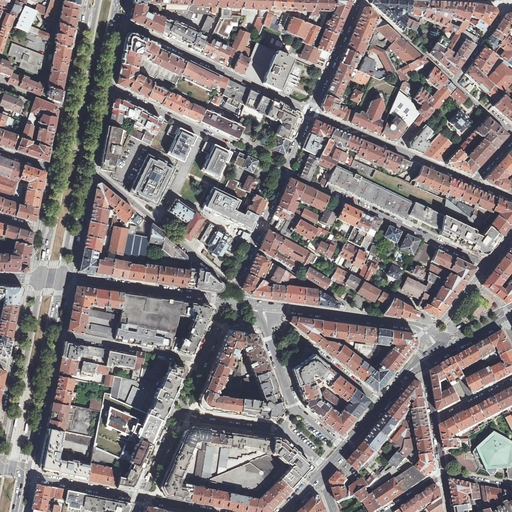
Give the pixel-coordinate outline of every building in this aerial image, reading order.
[(0,0),(0,11),(1,12),(6,13),(7,10),(1,8),(3,3),(7,5),(8,2),(14,5),(10,15),(18,18),(24,6),(25,6),(26,5),(17,2),(12,0),(0,0)] [(27,0),(28,0),(26,5),(25,6),(36,11),(45,15),(50,0),(27,0)] [(66,0),(66,2),(79,7),(80,0),(50,0),(45,15),(44,17),(52,21),(53,17),(54,16),(55,16),(58,8),(59,3),(53,1),(52,0),(66,0)] [(147,9),(147,0),(133,0),(133,4),(145,6),(145,8),(146,8),(147,9)] [(167,5),(167,0),(147,0),(147,9),(150,9),(165,12),(166,11),(166,10),(166,8),(162,7),(162,4),(167,5)] [(191,0),(167,0),(167,5),(166,8),(166,10),(178,11),(187,11),(189,7),(191,0)] [(218,0),(191,0),(189,7),(206,7),(212,8),(212,14),(216,15),(216,8),(219,8),(218,0)] [(242,0),(218,0),(219,8),(221,8),(221,16),(231,16),(242,16),(242,14),(231,13),(231,8),(240,9),(240,11),(242,11),(242,0)] [(242,14),(242,16),(245,17),(246,17),(247,13),(245,13),(245,11),(247,11),(247,9),(260,10),(260,16),(258,16),(258,17),(266,18),(268,11),(268,10),(272,0),(242,0),(242,11),(242,14)] [(266,18),(262,26),(281,34),(288,17),(291,11),(291,0),(272,0),(268,10),(286,11),(284,16),(284,15),(283,16),(278,27),(270,23),(274,14),(268,11),(266,18)] [(291,0),(291,11),(288,17),(292,18),(308,24),(308,20),(303,18),(302,19),(300,19),(300,14),(295,13),(295,11),(310,12),(312,11),(315,0),(291,0)] [(321,29),(327,15),(328,12),(331,12),(332,11),(332,10),(336,0),(315,0),(312,11),(310,12),(308,20),(308,24),(321,29)] [(332,17),(343,21),(351,3),(349,0),(336,0),(332,10),(334,11),(332,17)] [(400,0),(370,0),(369,3),(377,11),(380,12),(381,14),(402,32),(403,29),(404,26),(406,19),(402,15),(402,14),(403,13),(409,13),(412,1),(400,0)] [(412,20),(419,23),(421,19),(421,17),(428,1),(412,1),(409,13),(408,18),(410,20),(412,15),(416,16),(415,18),(414,19),(413,18),(412,20)] [(449,20),(456,3),(428,1),(421,17),(446,27),(443,35),(448,38),(451,40),(455,34),(460,25),(449,20)] [(59,24),(74,30),(79,7),(66,2),(64,2),(59,24)] [(480,20),(485,6),(474,4),(472,3),(456,3),(449,20),(460,25),(462,22),(463,22),(464,20),(469,23),(475,26),(480,20)] [(145,6),(133,4),(132,10),(130,19),(130,20),(131,21),(133,22),(133,21),(141,22),(141,23),(141,24),(140,24),(140,25),(161,35),(164,19),(157,16),(159,12),(165,13),(165,12),(150,9),(149,11),(153,11),(151,16),(145,14),(146,8),(145,8),(145,6)] [(48,41),(51,35),(31,27),(31,28),(29,27),(36,11),(25,6),(24,6),(18,18),(19,19),(16,23),(14,27),(15,27),(27,32),(48,41)] [(484,31),(497,12),(496,9),(495,8),(485,6),(480,20),(475,26),(484,31)] [(374,27),(378,17),(368,8),(363,8),(358,21),(356,24),(351,36),(366,43),(373,27),(374,28),(374,27)] [(168,11),(166,11),(165,12),(165,13),(164,19),(161,35),(167,38),(168,38),(169,35),(171,36),(170,36),(171,37),(171,36),(174,37),(173,37),(174,38),(175,37),(177,39),(178,39),(180,40),(180,41),(181,41),(184,42),(184,43),(185,42),(187,43),(187,44),(189,45),(191,46),(192,45),(193,46),(192,49),(191,49),(191,50),(200,54),(204,45),(202,44),(205,37),(201,35),(203,31),(201,30),(201,29),(198,34),(194,32),(195,30),(177,21),(176,23),(175,22),(175,23),(173,22),(174,20),(168,17),(168,11)] [(193,13),(187,11),(185,17),(190,20),(193,13)] [(511,26),(511,14),(510,13),(505,14),(495,30),(506,36),(506,35),(510,31),(507,29),(510,25),(511,26)] [(3,26),(10,29),(13,22),(16,23),(19,19),(18,18),(10,15),(7,14),(2,26),(3,26)] [(324,30),(337,35),(343,21),(332,17),(327,15),(321,29),(324,30)] [(231,18),(220,18),(207,45),(205,44),(204,45),(200,54),(219,63),(224,65),(228,56),(231,48),(239,30),(241,27),(245,17),(242,16),(231,16),(231,18)] [(266,18),(258,17),(252,32),(259,35),(262,26),(266,18)] [(288,17),(281,34),(305,44),(311,47),(319,30),(320,30),(321,29),(308,24),(292,18),(288,17)] [(406,19),(404,26),(416,31),(419,23),(412,20),(410,20),(408,18),(407,18),(406,19)] [(206,19),(201,30),(203,31),(208,33),(213,22),(206,19)] [(464,30),(469,23),(464,20),(463,22),(462,22),(460,25),(455,34),(473,44),(477,38),(464,30)] [(392,44),(399,36),(382,21),(375,28),(387,39),(392,44)] [(55,44),(70,50),(74,30),(59,24),(59,27),(57,28),(55,39),(56,39),(55,44)] [(7,31),(9,32),(10,29),(3,26),(0,33),(0,53),(2,54),(8,35),(6,34),(7,31)] [(12,44),(25,49),(28,41),(24,39),(27,32),(15,27),(14,30),(10,29),(9,32),(8,35),(2,54),(0,59),(1,59),(11,63),(14,64),(15,61),(16,58),(8,55),(12,44)] [(249,35),(239,30),(231,48),(240,53),(241,53),(249,35)] [(324,30),(316,49),(320,51),(329,54),(337,35),(324,30)] [(501,42),(506,36),(495,30),(491,36),(501,42)] [(25,49),(44,56),(49,41),(48,41),(27,32),(24,39),(28,41),(25,49)] [(124,47),(132,48),(134,47),(139,37),(132,34),(127,36),(124,47)] [(370,44),(371,45),(385,51),(392,44),(387,39),(385,41),(382,42),(374,38),(376,35),(374,34),(370,44)] [(455,54),(464,60),(474,45),(473,44),(455,34),(451,40),(446,48),(452,52),(455,54)] [(506,63),(511,55),(511,40),(506,35),(506,36),(501,42),(493,53),(497,56),(506,63)] [(366,43),(351,36),(345,49),(359,55),(361,56),(363,53),(367,43),(366,43)] [(401,69),(422,57),(416,52),(410,46),(399,36),(392,44),(385,51),(396,71),(401,69)] [(451,40),(448,38),(447,40),(440,36),(429,54),(438,62),(446,48),(451,40)] [(501,42),(491,36),(488,40),(497,45),(495,47),(493,45),(489,51),(493,53),(501,42)] [(141,50),(148,55),(153,44),(139,37),(134,47),(140,50),(141,50)] [(49,41),(44,56),(38,74),(19,67),(15,65),(14,68),(12,71),(24,75),(23,76),(29,78),(39,82),(43,84),(44,81),(45,77),(45,74),(46,69),(48,63),(45,62),(46,58),(48,58),(52,42),(49,41)] [(51,71),(66,74),(70,50),(55,44),(52,42),(48,58),(48,59),(52,60),(53,55),(54,55),(52,64),(48,63),(46,69),(51,70),(51,71)] [(249,59),(243,75),(262,83),(278,91),(292,59),(275,52),(256,43),(252,51),(250,58),(249,59)] [(370,44),(367,43),(363,53),(367,55),(371,45),(370,44)] [(44,56),(25,49),(12,44),(8,55),(16,58),(15,61),(20,63),(19,67),(38,74),(44,56)] [(160,47),(153,44),(148,55),(145,59),(180,76),(187,60),(183,58),(179,56),(172,53),(160,47)] [(311,47),(305,44),(299,58),(314,64),(320,51),(316,49),(311,47)] [(389,75),(396,71),(385,51),(371,45),(367,55),(369,55),(371,51),(378,54),(386,70),(389,75)] [(134,47),(132,48),(124,47),(123,52),(121,64),(129,66),(137,69),(139,57),(134,54),(135,53),(140,50),(134,47)] [(483,75),(488,69),(497,56),(493,53),(489,51),(484,47),(471,65),(483,75)] [(240,53),(231,48),(228,56),(228,57),(229,56),(234,59),(232,63),(232,64),(230,68),(233,70),(235,66),(240,54),(240,53)] [(438,62),(453,76),(464,60),(455,54),(453,59),(450,57),(452,52),(446,48),(438,62)] [(359,55),(345,49),(339,63),(353,69),(355,64),(356,64),(357,60),(359,55)] [(241,55),(240,54),(235,66),(233,70),(238,72),(243,75),(249,59),(248,58),(248,59),(241,56),(241,55)] [(389,75),(386,70),(381,72),(377,73),(373,71),(376,63),(364,57),(362,61),(359,67),(358,71),(370,76),(379,80),(384,77),(389,75)] [(422,57),(401,69),(403,73),(410,70),(410,71),(427,62),(422,57)] [(12,71),(14,68),(9,66),(11,63),(1,59),(1,60),(0,59),(0,74),(9,78),(11,73),(12,71)] [(206,69),(187,60),(180,76),(185,78),(183,79),(197,86),(206,69)] [(332,80),(345,86),(347,80),(348,79),(353,69),(339,63),(332,80)] [(153,84),(156,79),(137,69),(129,66),(121,64),(117,84),(147,98),(153,84)] [(503,93),(511,81),(511,72),(501,64),(493,73),(491,71),(485,77),(494,85),(503,93)] [(477,85),(485,77),(483,75),(471,65),(465,74),(475,83),(477,85)] [(436,70),(433,67),(426,79),(437,90),(446,79),(444,77),(440,73),(436,70)] [(221,76),(206,69),(197,86),(209,91),(210,88),(213,88),(215,87),(217,86),(221,76)] [(353,69),(348,79),(366,86),(370,76),(358,71),(353,69)] [(403,73),(401,69),(396,71),(402,83),(399,89),(407,94),(408,90),(415,96),(420,88),(419,87),(418,89),(417,88),(416,90),(405,81),(407,80),(403,73)] [(48,87),(62,91),(64,83),(65,77),(66,74),(51,71),(50,75),(45,74),(45,77),(47,78),(47,79),(49,79),(49,81),(47,81),(46,82),(44,81),(43,84),(44,85),(48,87)] [(19,87),(23,76),(19,74),(18,76),(11,73),(9,78),(7,83),(19,87)] [(40,95),(44,85),(43,84),(39,82),(38,85),(37,84),(36,83),(31,81),(30,82),(28,81),(29,78),(23,76),(19,87),(40,96),(40,95)] [(228,80),(221,76),(217,86),(218,86),(222,88),(222,89),(223,89),(224,89),(225,89),(228,80)] [(368,131),(379,136),(385,122),(386,119),(389,114),(398,91),(399,89),(387,84),(384,77),(379,80),(370,76),(366,86),(362,93),(358,103),(356,109),(354,113),(349,123),(357,126),(368,131)] [(487,93),(494,85),(485,77),(477,85),(487,93)] [(451,84),(446,79),(437,90),(431,98),(425,105),(432,111),(434,113),(455,88),(451,84)] [(231,81),(228,80),(225,89),(223,95),(228,98),(226,103),(237,108),(240,103),(244,105),(245,104),(249,90),(250,90),(246,88),(245,90),(241,89),(241,91),(238,90),(239,86),(240,85),(236,84),(231,81)] [(325,95),(338,101),(340,97),(341,97),(342,96),(341,95),(342,93),(343,94),(343,92),(342,92),(345,86),(332,80),(325,95)] [(477,85),(475,83),(468,91),(470,93),(477,85)] [(153,84),(147,98),(160,105),(167,93),(168,91),(159,87),(159,88),(158,88),(158,87),(157,86),(153,84)] [(44,85),(40,95),(57,102),(58,101),(58,100),(59,100),(60,100),(61,100),(61,99),(60,99),(62,92),(62,91),(48,87),(44,85)] [(492,106),(503,95),(504,94),(503,93),(494,85),(487,93),(494,100),(490,104),(492,106)] [(425,105),(431,98),(420,87),(420,88),(415,96),(413,99),(420,105),(423,108),(425,105)] [(1,106),(24,115),(25,114),(29,101),(16,96),(0,89),(0,104),(2,105),(1,106)] [(399,89),(398,91),(410,101),(409,102),(412,104),(416,111),(417,111),(412,101),(413,99),(407,94),(399,89)] [(459,99),(462,102),(466,98),(457,89),(451,96),(457,101),(459,99)] [(245,104),(255,109),(259,111),(266,114),(272,101),(249,90),(245,104)] [(358,103),(362,93),(354,90),(351,97),(350,99),(358,103)] [(406,127),(407,128),(409,126),(410,124),(412,122),(419,113),(418,112),(417,111),(416,111),(412,104),(409,102),(410,101),(398,91),(389,114),(390,115),(394,117),(406,127)] [(167,93),(160,105),(182,115),(183,111),(188,102),(179,98),(179,97),(176,95),(175,96),(167,93)] [(340,119),(345,109),(340,107),(339,109),(336,108),(337,106),(336,105),(338,101),(325,95),(321,106),(323,112),(340,119)] [(492,106),(504,116),(509,110),(511,107),(511,103),(503,95),(492,106)] [(221,101),(214,97),(211,102),(219,106),(221,101)] [(51,117),(57,118),(58,112),(55,106),(35,98),(30,113),(37,116),(41,117),(42,115),(47,117),(51,117)] [(420,105),(413,99),(412,101),(417,111),(418,112),(420,109),(418,107),(420,105)] [(135,120),(140,110),(130,106),(117,100),(113,102),(113,105),(112,108),(123,111),(126,111),(126,116),(127,116),(129,117),(129,118),(130,117),(135,120)] [(284,107),(272,101),(266,114),(265,116),(273,120),(273,121),(274,121),(274,119),(276,120),(276,121),(278,121),(278,120),(279,120),(280,122),(279,122),(280,123),(281,124),(281,125),(281,126),(282,126),(281,127),(279,126),(278,127),(279,127),(278,128),(276,127),(275,127),(274,129),(272,128),(270,133),(271,134),(291,142),(300,119),(298,113),(284,107)] [(183,111),(182,115),(194,121),(195,121),(196,121),(203,108),(193,103),(192,104),(188,102),(183,111)] [(415,124),(419,127),(421,123),(432,111),(425,105),(423,108),(421,110),(420,109),(418,112),(419,113),(412,122),(413,123),(415,124)] [(111,114),(109,122),(119,124),(120,124),(123,111),(112,108),(111,114)] [(203,108),(196,121),(237,140),(243,127),(203,108)] [(340,119),(349,123),(354,113),(352,112),(345,109),(340,119)] [(150,145),(155,134),(162,121),(140,110),(135,120),(131,130),(129,135),(150,145)] [(421,123),(424,125),(434,113),(432,111),(421,123)] [(449,122),(460,132),(470,122),(459,112),(449,122)] [(0,126),(5,128),(9,117),(7,117),(2,115),(0,114),(0,126)] [(34,126),(38,128),(39,123),(35,122),(35,120),(29,117),(29,115),(25,114),(24,115),(22,122),(26,124),(34,126)] [(39,128),(53,133),(54,130),(55,125),(57,118),(51,117),(47,117),(42,115),(41,117),(40,119),(39,123),(38,128),(39,128)] [(388,124),(385,122),(379,136),(391,141),(392,141),(393,141),(394,141),(395,140),(405,128),(406,127),(394,117),(390,123),(390,125),(389,125),(388,124)] [(482,139),(494,150),(507,135),(488,117),(487,117),(474,132),(479,137),(478,138),(481,140),(482,139)] [(9,129),(18,132),(22,122),(12,119),(11,124),(9,129)] [(325,136),(329,138),(334,128),(328,126),(324,124),(314,120),(312,127),(309,134),(321,139),(322,137),(325,136)] [(155,134),(150,145),(150,146),(161,151),(164,145),(161,143),(160,143),(160,141),(160,140),(160,139),(168,124),(165,122),(162,121),(155,134)] [(31,141),(34,126),(26,124),(21,138),(31,141)] [(171,125),(168,124),(160,139),(166,142),(164,145),(161,151),(169,155),(177,139),(171,137),(172,134),(168,132),(171,125)] [(179,129),(171,125),(168,132),(172,134),(171,137),(177,139),(169,155),(184,162),(191,146),(192,146),(197,136),(189,133),(179,128),(179,129)] [(427,137),(431,132),(424,125),(407,145),(408,147),(408,148),(421,154),(431,143),(429,141),(427,143),(427,142),(426,143),(424,141),(427,137)] [(118,129),(108,127),(106,141),(104,151),(101,163),(103,169),(114,171),(117,154),(118,155),(120,148),(118,148),(121,135),(123,131),(118,129)] [(37,143),(51,148),(53,133),(39,128),(37,143)] [(325,147),(322,154),(338,161),(342,152),(344,147),(349,135),(334,128),(329,138),(328,140),(328,142),(325,147)] [(427,137),(432,141),(440,133),(437,130),(434,134),(431,132),(427,137)] [(0,145),(12,150),(15,141),(17,136),(3,131),(0,138),(0,145)] [(466,140),(471,144),(472,145),(478,138),(479,137),(474,132),(466,140)] [(434,160),(439,162),(454,146),(440,133),(432,141),(431,143),(421,154),(434,160)] [(291,142),(271,134),(271,136),(276,138),(274,142),(272,141),(268,149),(271,151),(272,149),(285,154),(291,142)] [(321,139),(309,134),(303,146),(302,149),(309,152),(314,154),(317,148),(319,149),(320,146),(318,145),(321,139)] [(350,149),(357,153),(362,141),(349,135),(344,147),(349,149),(350,149)] [(17,151),(48,162),(51,148),(37,143),(31,141),(21,138),(17,136),(15,141),(20,142),(17,151)] [(478,167),(494,150),(482,139),(481,140),(467,155),(467,157),(478,167)] [(458,149),(465,155),(467,152),(465,150),(471,144),(466,140),(458,149)] [(383,167),(390,153),(386,151),(362,141),(357,153),(355,156),(372,163),(383,167)] [(214,145),(206,142),(202,149),(207,151),(206,153),(209,154),(204,166),(205,167),(203,172),(213,176),(214,175),(219,177),(231,152),(222,148),(214,144),(214,145)] [(458,170),(465,162),(462,161),(466,156),(465,155),(458,149),(445,162),(446,165),(458,170)] [(234,164),(252,173),(258,161),(239,152),(239,153),(237,156),(236,159),(234,164)] [(344,164),(348,154),(347,154),(342,152),(338,161),(344,164)] [(389,169),(397,172),(404,159),(401,157),(398,156),(394,155),(390,153),(383,167),(389,169)] [(155,158),(147,154),(129,192),(157,206),(175,168),(168,164),(166,167),(164,166),(166,162),(157,157),(156,161),(154,161),(155,158)] [(310,154),(305,164),(315,169),(316,167),(320,159),(310,154)] [(334,169),(338,161),(322,154),(320,159),(316,167),(318,168),(320,164),(331,169),(330,173),(331,174),(334,169)] [(511,159),(506,155),(497,165),(508,175),(511,170),(511,159)] [(20,179),(24,165),(15,162),(0,157),(0,193),(13,199),(18,186),(19,183),(20,179)] [(478,167),(467,157),(466,158),(467,159),(465,162),(458,170),(471,175),(472,174),(478,167)] [(397,172),(400,174),(409,169),(412,162),(404,159),(397,172)] [(424,223),(439,230),(442,216),(444,207),(445,200),(426,192),(414,186),(411,185),(411,184),(395,177),(394,178),(376,170),(372,179),(368,177),(372,169),(353,160),(351,167),(350,167),(346,175),(334,169),(331,174),(328,182),(375,205),(384,208),(406,219),(408,215),(424,223)] [(300,177),(309,181),(315,169),(305,164),(305,165),(300,177)] [(29,182),(28,185),(27,188),(42,191),(45,173),(24,165),(20,179),(29,182)] [(508,175),(497,165),(484,179),(484,180),(484,181),(507,191),(511,183),(511,177),(507,181),(504,179),(507,176),(508,175)] [(416,182),(414,186),(426,192),(429,187),(446,194),(449,178),(422,166),(421,167),(420,171),(418,175),(417,176),(412,180),(416,182)] [(326,171),(320,183),(324,185),(326,186),(327,184),(328,182),(331,174),(326,171)] [(242,189),(251,193),(257,181),(248,176),(244,185),(242,189)] [(250,235),(258,217),(245,211),(247,208),(248,206),(251,201),(254,195),(251,193),(242,189),(238,187),(240,183),(228,177),(222,192),(212,187),(200,213),(205,217),(240,231),(243,232),(250,235)] [(289,178),(277,206),(289,212),(292,213),(294,208),(296,203),(294,201),(295,198),(298,199),(304,185),(289,178)] [(459,198),(465,185),(449,178),(446,194),(445,198),(456,207),(458,202),(459,198)] [(96,184),(92,206),(105,209),(106,204),(108,204),(112,207),(113,208),(120,200),(100,183),(96,184)] [(304,185),(298,199),(309,205),(316,191),(304,185)] [(459,198),(475,205),(481,191),(465,185),(459,198)] [(24,203),(25,199),(20,197),(22,187),(18,186),(13,199),(19,201),(20,202),(24,203)] [(27,204),(38,209),(42,191),(27,188),(25,199),(24,203),(27,204)] [(316,191),(309,205),(322,211),(328,197),(316,191)] [(492,210),(497,198),(481,191),(475,205),(474,209),(475,209),(472,214),(476,217),(484,223),(489,215),(490,214),(492,210)] [(245,211),(258,217),(265,200),(254,195),(251,201),(252,200),(253,201),(251,206),(250,207),(248,206),(247,208),(245,211)] [(482,226),(484,224),(484,223),(476,217),(472,214),(470,218),(456,207),(445,198),(445,200),(444,207),(482,226)] [(497,216),(509,226),(511,222),(511,204),(497,198),(492,210),(499,213),(497,216)] [(0,212),(15,216),(19,204),(3,200),(0,209),(0,212)] [(134,212),(120,200),(113,208),(112,209),(112,210),(114,212),(116,213),(115,215),(117,217),(117,218),(118,219),(118,218),(121,220),(120,222),(119,223),(116,221),(115,223),(112,221),(112,222),(111,226),(121,228),(134,212)] [(204,219),(177,200),(169,212),(187,224),(180,234),(179,235),(180,235),(182,237),(183,237),(185,238),(185,239),(189,241),(189,240),(204,219)] [(15,216),(36,222),(38,209),(27,204),(26,209),(24,209),(25,206),(21,205),(21,204),(20,203),(20,202),(19,201),(19,204),(15,216)] [(458,202),(456,207),(470,218),(472,214),(475,209),(474,209),(458,202)] [(354,227),(361,213),(343,204),(337,219),(354,227)] [(92,206),(89,221),(105,225),(108,225),(111,226),(112,222),(106,221),(107,217),(113,218),(114,212),(112,210),(110,210),(105,209),(92,206)] [(273,229),(278,231),(284,220),(289,212),(277,206),(273,215),(271,219),(269,225),(270,227),(273,229)] [(303,213),(294,208),(292,213),(301,218),(315,225),(319,216),(305,209),(303,213)] [(320,221),(331,226),(336,215),(325,210),(320,221)] [(100,259),(100,260),(103,261),(103,258),(105,259),(106,255),(108,255),(108,259),(114,260),(115,254),(120,255),(131,257),(130,259),(136,260),(143,261),(146,261),(146,260),(149,242),(150,238),(132,234),(133,228),(142,218),(134,212),(121,228),(111,226),(108,241),(107,245),(106,248),(105,253),(101,252),(100,259)] [(284,220),(278,231),(284,235),(288,237),(293,230),(300,221),(301,218),(292,213),(289,212),(284,220)] [(354,227),(347,240),(355,244),(361,247),(365,237),(367,234),(368,232),(367,232),(373,218),(361,213),(354,227)] [(492,217),(489,215),(484,223),(484,224),(486,225),(488,221),(489,221),(492,217)] [(493,246),(501,237),(488,227),(481,234),(481,236),(482,236),(481,238),(477,235),(479,233),(479,232),(470,228),(470,229),(463,226),(463,224),(456,221),(455,222),(442,216),(439,230),(439,235),(464,247),(481,255),(487,253),(493,246)] [(488,227),(501,237),(509,226),(497,216),(488,227)] [(368,232),(367,234),(373,237),(376,231),(381,220),(373,217),(373,218),(367,232),(368,232)] [(89,221),(86,236),(108,241),(111,226),(108,225),(107,229),(106,236),(103,235),(105,225),(89,221)] [(293,230),(311,240),(315,234),(317,230),(300,221),(293,230)] [(149,242),(162,244),(164,236),(164,233),(152,224),(152,225),(150,238),(149,242)] [(10,238),(16,240),(19,229),(7,225),(4,236),(10,238)] [(201,241),(207,245),(215,232),(216,230),(210,226),(201,241)] [(385,237),(396,242),(401,232),(389,226),(384,237),(385,237)] [(321,232),(326,234),(327,231),(319,227),(317,230),(315,234),(318,236),(321,232)] [(31,246),(33,233),(19,229),(16,240),(15,242),(31,246)] [(278,248),(284,239),(267,230),(258,249),(273,258),(278,249),(275,248),(276,245),(278,246),(277,247),(278,248)] [(221,232),(215,232),(207,245),(209,246),(207,250),(212,253),(211,254),(212,255),(215,257),(216,257),(217,255),(217,256),(218,255),(221,257),(229,245),(225,243),(225,242),(228,243),(230,243),(231,241),(230,238),(229,237),(229,236),(228,236),(229,235),(228,233),(226,232),(224,232),(224,233),(221,232)] [(243,232),(241,235),(241,237),(247,240),(250,235),(243,232)] [(400,248),(412,254),(419,240),(407,235),(400,248)] [(86,236),(84,249),(97,252),(101,252),(105,253),(106,248),(100,247),(101,244),(107,245),(108,241),(86,236)] [(160,260),(179,264),(179,261),(186,262),(187,261),(188,261),(188,260),(189,259),(189,258),(189,257),(188,257),(186,255),(177,248),(164,236),(162,244),(160,260)] [(371,240),(365,237),(361,247),(362,247),(366,250),(371,240)] [(324,254),(329,257),(336,244),(333,242),(335,239),(333,238),(331,242),(324,254)] [(301,263),(307,251),(303,249),(284,239),(278,248),(278,249),(273,258),(296,272),(301,263)] [(324,254),(331,242),(328,240),(326,244),(321,242),(316,250),(324,254)] [(0,270),(23,271),(24,271),(25,270),(26,269),(26,268),(31,246),(15,242),(12,241),(10,248),(11,249),(12,247),(14,247),(13,254),(12,254),(12,255),(12,256),(10,256),(10,255),(9,255),(0,254),(0,252),(7,253),(7,252),(9,252),(9,250),(0,249),(0,270)] [(347,260),(353,247),(354,246),(346,242),(339,255),(347,260)] [(417,259),(426,263),(433,248),(428,245),(422,242),(413,261),(415,262),(415,260),(417,261),(417,259)] [(350,268),(352,264),(358,250),(353,247),(347,260),(345,265),(350,268)] [(358,250),(352,264),(360,268),(367,254),(368,254),(369,251),(366,250),(362,247),(360,251),(358,250)] [(95,274),(97,263),(96,263),(97,252),(84,249),(79,271),(79,272),(80,272),(95,274)] [(449,270),(454,259),(436,250),(434,255),(431,261),(449,270)] [(307,251),(301,263),(307,266),(308,263),(311,265),(316,256),(307,251)] [(511,257),(506,253),(499,262),(491,272),(503,280),(507,284),(510,280),(511,280),(511,278),(511,275),(510,274),(510,273),(509,272),(511,270),(511,271),(511,270),(511,268),(511,257)] [(126,279),(130,262),(124,261),(124,260),(123,260),(122,261),(119,261),(120,255),(115,254),(114,260),(111,276),(126,279)] [(256,254),(247,274),(258,279),(261,280),(262,280),(269,262),(256,254)] [(111,276),(114,260),(108,259),(105,259),(103,258),(103,261),(100,260),(98,260),(98,261),(97,263),(95,274),(111,276)] [(453,276),(465,282),(469,276),(470,275),(476,268),(475,267),(455,258),(454,259),(449,270),(447,273),(448,273),(450,270),(452,271),(454,271),(455,271),(453,276)] [(142,281),(146,261),(143,261),(142,266),(138,265),(138,264),(136,264),(136,265),(135,265),(136,260),(130,259),(130,262),(126,279),(142,281)] [(364,278),(368,280),(371,274),(372,275),(377,266),(378,262),(373,259),(371,263),(364,278)] [(156,283),(159,267),(150,265),(151,260),(146,260),(146,261),(142,281),(156,283)] [(186,287),(191,266),(179,264),(160,260),(159,267),(156,283),(186,287)] [(218,282),(192,260),(191,266),(186,287),(211,290),(217,291),(217,290),(220,289),(221,289),(221,285),(218,283),(218,282)] [(359,276),(364,278),(371,263),(368,261),(366,267),(364,266),(359,276)] [(280,280),(286,283),(291,275),(272,263),(264,281),(269,284),(270,282),(272,282),(277,283),(278,283),(280,280)] [(410,272),(423,279),(426,273),(423,272),(424,269),(416,265),(413,269),(412,269),(414,265),(411,264),(408,271),(410,272)] [(436,284),(455,294),(460,288),(465,282),(453,276),(448,273),(447,273),(430,264),(429,270),(446,278),(444,282),(440,280),(441,278),(429,272),(427,281),(428,281),(434,284),(436,284)] [(387,275),(397,280),(402,270),(400,269),(400,270),(391,266),(387,275)] [(307,271),(328,284),(330,280),(309,268),(307,271)] [(332,276),(337,279),(342,271),(340,269),(337,268),(332,276)] [(304,276),(325,289),(328,284),(307,271),(304,276)] [(345,283),(350,275),(342,271),(337,279),(337,280),(345,284),(345,283)] [(401,290),(420,299),(423,293),(428,281),(427,281),(423,279),(410,272),(401,290)] [(503,280),(491,272),(481,285),(493,294),(499,287),(498,286),(503,280)] [(241,288),(249,294),(258,284),(256,283),(257,281),(258,281),(258,280),(258,279),(247,274),(241,288)] [(285,286),(287,286),(288,282),(289,281),(292,283),(295,277),(291,275),(286,283),(285,284),(285,286)] [(348,285),(358,290),(363,282),(358,279),(350,275),(345,283),(348,285)] [(303,287),(304,288),(305,283),(299,279),(296,283),(303,287)] [(261,280),(258,284),(249,294),(251,296),(269,299),(271,287),(272,282),(270,282),(269,284),(264,281),(262,280),(261,280)] [(423,293),(428,295),(434,284),(428,281),(423,293)] [(269,299),(283,300),(285,286),(285,284),(280,283),(280,286),(276,285),(277,283),(272,282),(271,287),(269,299)] [(376,302),(378,299),(382,292),(363,282),(358,290),(357,292),(376,302)] [(434,298),(446,306),(450,300),(455,294),(436,284),(434,288),(438,290),(437,293),(433,291),(432,292),(436,294),(434,298)] [(508,301),(511,298),(511,287),(508,284),(503,290),(499,287),(493,294),(504,303),(508,301)] [(4,305),(19,305),(19,303),(21,291),(21,290),(21,289),(20,288),(19,287),(15,287),(0,286),(0,302),(1,303),(4,305)] [(72,306),(87,309),(89,302),(93,303),(95,289),(92,289),(77,286),(76,287),(74,296),(72,306)] [(302,303),(304,288),(303,288),(287,286),(285,286),(283,300),(293,302),(294,302),(302,303)] [(309,304),(316,305),(318,291),(316,290),(304,288),(302,303),(309,304)] [(93,305),(107,306),(109,291),(95,289),(93,303),(93,305)] [(106,309),(106,312),(111,313),(112,307),(114,307),(113,314),(119,315),(120,308),(123,293),(109,291),(107,306),(106,309)] [(331,307),(345,309),(345,307),(318,291),(316,305),(331,307)] [(378,299),(388,305),(392,298),(382,292),(378,299)] [(174,333),(176,325),(178,316),(182,302),(182,301),(123,293),(120,308),(122,308),(120,315),(119,323),(174,333)] [(422,310),(437,318),(441,312),(446,306),(434,298),(432,298),(431,300),(430,300),(428,303),(429,304),(428,306),(425,304),(429,296),(428,295),(423,293),(420,299),(418,303),(417,306),(422,309),(422,310)] [(344,300),(349,303),(353,297),(348,294),(344,300)] [(390,315),(399,317),(402,303),(392,298),(388,305),(382,314),(390,315)] [(182,302),(178,316),(191,317),(191,319),(192,320),(189,327),(190,328),(188,332),(200,337),(206,324),(207,320),(212,310),(210,307),(203,304),(202,306),(197,304),(192,303),(187,302),(186,302),(186,304),(185,303),(182,302)] [(408,318),(416,319),(418,312),(402,303),(399,317),(408,318)] [(1,318),(1,320),(15,322),(19,305),(4,305),(2,311),(1,312),(2,312),(1,318)] [(67,331),(83,334),(88,309),(87,309),(72,306),(67,331)] [(83,334),(114,340),(118,323),(119,323),(120,315),(119,315),(113,314),(111,313),(106,312),(92,310),(88,309),(83,334)] [(289,322),(305,335),(311,328),(312,319),(300,318),(292,316),(289,322)] [(305,335),(315,343),(320,337),(317,334),(318,332),(319,332),(321,321),(316,320),(312,319),(311,328),(305,335)] [(0,334),(2,336),(12,341),(15,322),(1,320),(0,320),(0,322),(0,334)] [(322,335),(332,337),(334,322),(327,321),(321,321),(319,332),(322,335)] [(332,337),(345,339),(347,324),(340,323),(334,322),(332,337)] [(170,349),(173,337),(174,333),(119,323),(118,323),(114,340),(132,343),(146,346),(159,348),(163,349),(170,349)] [(355,340),(359,341),(361,326),(354,325),(347,324),(345,339),(349,340),(349,342),(350,342),(349,343),(353,346),(354,345),(355,340)] [(361,352),(367,356),(375,346),(377,329),(377,328),(371,327),(364,326),(362,342),(369,343),(369,345),(362,344),(361,352)] [(384,345),(383,347),(387,348),(387,345),(388,345),(389,344),(391,330),(384,329),(377,329),(375,346),(367,356),(373,360),(376,357),(375,356),(380,350),(380,344),(384,345)] [(239,347),(242,347),(244,332),(228,330),(215,362),(228,368),(230,369),(235,357),(236,358),(238,354),(237,354),(238,351),(237,351),(239,347)] [(391,348),(404,358),(404,357),(407,354),(407,355),(411,349),(416,344),(414,333),(391,330),(389,344),(390,343),(394,343),(394,345),(391,348)] [(200,337),(188,332),(185,339),(181,338),(181,340),(173,337),(170,349),(178,352),(179,352),(180,352),(183,353),(184,352),(187,354),(188,353),(190,354),(191,352),(193,353),(200,337)] [(254,375),(269,370),(265,358),(265,357),(264,357),(264,356),(264,355),(263,356),(262,354),(263,353),(263,352),(262,352),(263,351),(257,334),(244,332),(242,347),(243,347),(244,348),(243,348),(245,352),(244,352),(247,359),(248,358),(250,364),(249,364),(250,367),(251,367),(254,375)] [(501,357),(511,351),(511,346),(504,332),(498,335),(490,340),(495,349),(498,348),(500,351),(499,352),(501,357)] [(0,354),(5,358),(8,356),(12,341),(2,336),(0,340),(0,354)] [(325,350),(333,357),(341,346),(337,343),(325,341),(320,337),(315,343),(320,347),(325,350)] [(496,352),(495,349),(490,340),(490,339),(484,343),(477,346),(484,359),(486,362),(488,363),(493,360),(490,355),(496,352)] [(106,366),(109,350),(91,346),(84,345),(84,348),(81,347),(81,346),(78,345),(78,344),(70,342),(64,346),(64,348),(62,357),(78,360),(80,361),(83,361),(106,366)] [(337,361),(342,365),(352,353),(342,345),(341,346),(333,357),(337,361)] [(484,359),(477,346),(467,352),(455,359),(462,371),(484,359)] [(396,368),(404,358),(391,348),(391,349),(387,348),(383,347),(379,353),(381,355),(385,351),(388,352),(379,364),(380,366),(392,373),(395,368),(396,368)] [(117,367),(133,370),(136,355),(109,350),(106,366),(109,367),(111,367),(111,365),(117,366),(117,367)] [(510,376),(511,374),(511,351),(501,357),(498,359),(501,363),(503,362),(501,359),(502,358),(504,363),(505,362),(507,365),(505,366),(510,376)] [(139,381),(141,375),(142,368),(145,353),(136,352),(136,355),(133,370),(131,380),(139,381)] [(347,369),(352,373),(362,361),(352,353),(342,365),(347,369)] [(318,376),(326,366),(313,355),(308,358),(302,363),(297,366),(292,370),(298,385),(311,381),(308,373),(308,372),(309,372),(310,371),(310,370),(311,370),(311,371),(312,372),(311,374),(314,376),(316,375),(318,376)] [(160,373),(162,373),(165,360),(163,357),(158,356),(155,371),(158,372),(160,373)] [(80,377),(80,374),(75,373),(78,360),(62,357),(59,372),(80,377)] [(462,371),(455,359),(449,363),(442,367),(449,379),(452,384),(452,386),(453,385),(457,383),(453,375),(455,375),(456,374),(457,373),(462,380),(466,378),(464,374),(462,371)] [(109,367),(106,366),(83,361),(82,368),(80,374),(87,376),(93,377),(94,372),(107,374),(105,385),(106,385),(112,387),(114,376),(111,375),(108,375),(109,367)] [(358,377),(363,381),(372,370),(368,366),(368,365),(366,364),(365,364),(362,361),(352,373),(358,377)] [(167,373),(182,379),(185,371),(186,370),(185,368),(185,367),(184,366),(183,365),(181,364),(170,362),(167,373)] [(228,368),(215,362),(203,389),(214,394),(218,392),(217,389),(219,389),(228,368)] [(502,364),(491,370),(498,382),(510,376),(505,366),(504,365),(502,364)] [(328,387),(338,375),(333,371),(332,371),(326,366),(318,376),(323,381),(321,383),(318,384),(321,388),(323,392),(326,389),(328,387)] [(385,382),(392,373),(380,366),(377,369),(378,371),(376,373),(372,370),(363,381),(376,392),(377,392),(385,382)] [(449,379),(442,367),(436,369),(431,372),(433,382),(435,391),(442,390),(441,383),(449,379)] [(155,378),(158,372),(155,371),(142,368),(141,375),(155,379),(155,378)] [(491,370),(491,369),(487,372),(486,372),(484,373),(483,373),(479,375),(486,388),(498,382),(491,370)] [(263,397),(277,392),(273,381),(271,375),(269,370),(254,375),(262,397),(263,397)] [(466,378),(473,374),(471,370),(464,374),(466,378)] [(241,380),(241,374),(237,372),(235,371),(231,383),(241,385),(241,380)] [(156,393),(172,400),(182,379),(167,373),(163,381),(163,382),(164,382),(162,385),(161,385),(159,389),(158,388),(156,393)] [(78,384),(79,380),(58,375),(56,389),(71,392),(73,383),(78,384)] [(347,399),(355,389),(346,382),(338,375),(328,387),(345,400),(347,399)] [(472,379),(467,381),(471,388),(474,394),(486,388),(479,375),(476,377),(475,377),(473,378),(472,379)] [(110,397),(117,400),(122,378),(114,376),(112,387),(110,397)] [(242,397),(244,397),(244,393),(245,391),(251,392),(252,391),(247,378),(246,378),(241,380),(241,385),(241,390),(242,391),(242,397)] [(466,378),(462,380),(460,381),(468,397),(474,394),(471,388),(467,381),(466,378)] [(313,380),(311,381),(298,385),(299,387),(303,400),(317,396),(318,395),(313,384),(314,383),(313,380)] [(416,411),(427,409),(422,384),(416,382),(408,392),(400,402),(409,409),(411,406),(413,407),(413,403),(414,401),(417,402),(417,405),(415,406),(416,411)] [(442,390),(435,391),(438,412),(439,412),(461,401),(453,385),(452,386),(452,384),(444,389),(445,393),(443,394),(442,390)] [(133,387),(126,404),(140,410),(140,409),(148,391),(141,390),(133,387)] [(77,393),(71,392),(56,389),(53,402),(68,405),(70,396),(76,397),(77,393)] [(214,394),(203,389),(201,394),(198,400),(203,408),(203,409),(239,414),(241,400),(215,396),(214,394)] [(340,408),(343,403),(326,389),(323,392),(322,394),(320,396),(334,405),(340,408)] [(343,410),(355,418),(362,409),(369,401),(362,394),(355,389),(347,399),(352,403),(350,405),(348,403),(348,404),(345,401),(343,403),(340,408),(341,409),(343,410)] [(511,390),(496,399),(503,412),(510,408),(511,409),(511,408),(511,407),(511,390)] [(257,417),(274,419),(278,414),(283,409),(277,392),(263,397),(264,401),(266,402),(264,404),(263,403),(260,402),(257,417)] [(150,415),(163,421),(172,400),(156,393),(154,398),(155,398),(154,402),(155,402),(154,403),(155,403),(154,405),(153,405),(153,406),(152,406),(150,409),(149,409),(147,414),(150,415)] [(317,396),(303,400),(305,407),(308,409),(319,418),(329,407),(322,402),(320,402),(319,402),(318,401),(318,400),(317,396)] [(153,446),(163,421),(150,415),(147,414),(146,413),(140,410),(126,404),(117,400),(110,397),(107,404),(100,422),(99,422),(96,434),(125,446),(134,448),(136,444),(137,444),(139,440),(153,446)] [(92,398),(90,409),(100,411),(102,402),(103,400),(92,398)] [(241,398),(241,400),(239,414),(257,417),(260,402),(260,401),(241,398)] [(487,420),(503,412),(496,399),(480,407),(487,420)] [(68,405),(53,402),(52,407),(48,424),(47,428),(95,438),(96,434),(99,422),(100,411),(90,409),(68,405)] [(100,411),(99,422),(100,422),(107,404),(102,402),(100,411)] [(407,430),(409,424),(403,420),(408,414),(411,416),(412,411),(411,410),(409,409),(400,402),(389,415),(400,425),(403,427),(407,430)] [(319,418),(340,435),(355,418),(343,410),(337,417),(335,416),(337,413),(329,406),(329,407),(319,418)] [(487,420),(480,407),(471,411),(477,425),(479,424),(480,425),(479,426),(480,427),(482,426),(481,423),(487,420)] [(412,429),(430,426),(427,409),(416,411),(413,411),(412,411),(411,416),(414,415),(415,423),(410,424),(410,423),(409,423),(409,424),(407,430),(412,429)] [(477,425),(471,411),(454,420),(461,433),(468,430),(469,431),(470,430),(470,429),(473,427),(474,428),(475,428),(474,427),(477,425)] [(378,429),(389,438),(395,431),(394,431),(395,431),(400,425),(389,415),(378,429)] [(461,433),(454,420),(449,423),(441,427),(444,442),(456,441),(455,436),(461,433)] [(207,442),(209,429),(193,426),(185,431),(180,441),(192,447),(195,442),(199,440),(207,442)] [(415,443),(432,440),(430,426),(412,429),(413,434),(416,433),(416,435),(417,435),(418,438),(414,438),(415,443)] [(403,427),(392,441),(401,449),(402,448),(407,430),(403,427)] [(95,438),(47,428),(40,462),(40,464),(43,465),(42,469),(43,471),(64,475),(87,480),(92,453),(88,452),(87,457),(76,455),(75,460),(73,459),(73,462),(60,459),(59,460),(57,460),(58,458),(62,439),(72,441),(72,442),(90,446),(94,447),(95,438)] [(229,449),(230,445),(232,432),(209,429),(207,442),(207,443),(207,446),(212,446),(212,445),(224,447),(224,448),(229,449)] [(384,459),(390,463),(398,453),(401,449),(392,441),(389,438),(378,429),(366,443),(377,453),(387,442),(391,445),(389,447),(396,452),(393,456),(389,453),(384,459)] [(401,449),(398,453),(406,459),(413,450),(411,436),(413,435),(413,434),(412,429),(407,430),(402,448),(401,449)] [(267,454),(270,456),(271,453),(273,438),(270,437),(266,437),(259,436),(259,437),(255,436),(254,437),(253,437),(250,437),(250,436),(250,435),(246,435),(246,434),(232,432),(230,445),(234,445),(233,447),(257,451),(256,454),(253,454),(250,455),(250,456),(246,455),(246,456),(243,455),(242,458),(239,458),(238,460),(228,458),(226,471),(267,454)] [(497,469),(508,468),(511,468),(511,465),(511,442),(495,433),(478,449),(477,448),(487,470),(487,471),(491,475),(495,475),(498,470),(497,469)] [(94,447),(120,458),(123,450),(125,446),(96,434),(95,438),(94,447)] [(273,438),(271,453),(276,454),(280,458),(278,461),(282,464),(285,461),(295,451),(284,441),(282,440),(279,439),(277,438),(273,438)] [(470,439),(469,439),(465,440),(456,441),(444,442),(445,449),(460,449),(470,448),(470,439)] [(132,463),(143,468),(153,446),(139,440),(137,444),(136,444),(134,448),(135,449),(131,458),(129,456),(127,461),(128,462),(132,463)] [(417,456),(417,457),(435,454),(432,440),(415,443),(415,447),(418,447),(418,448),(419,448),(420,451),(416,452),(417,456)] [(194,448),(192,447),(180,441),(171,464),(184,470),(194,448)] [(377,453),(366,443),(354,457),(364,466),(365,464),(368,467),(379,455),(377,453)] [(204,480),(212,477),(210,473),(214,447),(212,446),(207,446),(206,453),(201,480),(204,480)] [(92,453),(87,480),(117,486),(119,475),(120,470),(98,465),(99,460),(121,464),(122,459),(120,458),(94,447),(92,453)] [(228,458),(229,449),(224,448),(222,448),(218,475),(226,471),(228,458)] [(123,450),(120,458),(122,459),(127,461),(129,456),(130,455),(127,454),(128,452),(123,450)] [(194,479),(201,480),(206,453),(203,452),(199,450),(194,479)] [(303,458),(295,451),(285,461),(289,464),(290,464),(291,463),(294,465),(293,466),(293,465),(291,465),(290,467),(301,478),(311,467),(311,466),(303,458)] [(390,464),(397,470),(397,469),(406,459),(398,453),(390,463),(390,464)] [(212,477),(204,480),(210,482),(216,483),(222,484),(235,487),(241,488),(257,491),(258,490),(261,487),(266,482),(269,478),(271,477),(275,473),(280,468),(270,456),(267,454),(226,471),(218,475),(212,477)] [(416,468),(427,478),(436,472),(437,468),(435,454),(417,457),(418,461),(421,461),(422,462),(416,468)] [(364,466),(354,457),(348,463),(359,472),(364,466)] [(119,475),(117,486),(130,489),(135,485),(143,468),(132,463),(130,469),(129,468),(126,474),(124,473),(123,476),(119,475)] [(183,473),(184,470),(171,464),(169,466),(183,473)] [(280,468),(275,473),(278,476),(282,472),(282,470),(285,468),(284,467),(285,465),(283,464),(280,468)] [(374,494),(377,491),(375,488),(400,472),(397,469),(397,470),(390,464),(381,474),(376,479),(369,487),(374,494)] [(179,481),(183,473),(169,466),(164,478),(160,487),(165,496),(175,498),(190,501),(193,486),(188,485),(181,483),(180,482),(179,481)] [(291,489),(301,478),(290,467),(286,472),(284,475),(283,474),(280,478),(291,489)] [(414,467),(402,474),(415,486),(420,483),(426,479),(427,478),(416,468),(414,467)] [(334,489),(346,488),(345,484),(346,482),(348,480),(340,472),(331,482),(334,489)] [(402,474),(395,479),(404,493),(409,490),(415,486),(402,474)] [(369,487),(376,479),(373,476),(372,476),(366,482),(369,487)] [(277,502),(291,489),(280,478),(267,491),(277,502)] [(351,492),(351,498),(357,495),(367,488),(369,487),(366,482),(364,478),(353,486),(350,487),(351,492)] [(374,494),(383,507),(404,493),(395,479),(377,491),(374,494)] [(455,508),(471,505),(469,498),(468,497),(467,495),(472,494),(471,484),(451,480),(450,481),(455,508)] [(46,511),(47,511),(48,510),(45,510),(47,500),(50,486),(36,484),(31,509),(34,509),(46,511)] [(474,505),(477,504),(476,500),(480,499),(481,499),(479,486),(473,484),(471,484),(472,494),(474,505)] [(50,486),(47,500),(50,501),(50,497),(55,498),(57,488),(50,486)] [(190,501),(208,504),(211,490),(204,488),(205,486),(201,486),(201,487),(193,486),(190,501)] [(402,508),(403,511),(417,511),(418,511),(428,506),(428,505),(432,503),(433,504),(442,499),(441,489),(435,486),(428,491),(407,505),(402,508)] [(504,504),(509,502),(505,491),(486,487),(489,501),(489,503),(489,504),(499,502),(500,505),(500,506),(504,504)] [(57,488),(55,498),(58,499),(58,500),(59,500),(60,499),(65,500),(67,490),(57,488)] [(339,503),(341,502),(351,498),(351,492),(348,493),(347,488),(346,488),(334,489),(339,503)] [(367,488),(357,495),(362,503),(364,502),(370,511),(375,511),(383,507),(374,494),(370,497),(366,491),(368,490),(367,488)] [(81,511),(82,507),(85,494),(67,490),(62,511),(81,511)] [(208,504),(226,508),(229,493),(211,490),(208,504)] [(245,511),(267,511),(277,502),(267,491),(260,498),(258,499),(248,497),(245,511)] [(226,508),(245,511),(248,497),(243,496),(229,493),(226,508)] [(102,511),(103,510),(105,498),(103,497),(96,496),(85,494),(82,507),(88,509),(88,510),(97,511),(97,510),(102,511)] [(326,511),(327,511),(322,497),(317,496),(309,505),(305,510),(307,511),(326,511)] [(114,511),(129,511),(131,508),(128,502),(105,498),(103,510),(104,510),(105,509),(110,510),(111,509),(113,510),(112,511),(115,511),(114,511)] [(444,511),(442,499),(433,504),(428,507),(428,508),(425,509),(426,511),(444,511)] [(499,502),(489,504),(490,510),(492,510),(493,510),(493,506),(500,505),(499,502)] [(511,511),(511,508),(509,502),(504,504),(505,507),(504,508),(503,509),(503,507),(499,509),(499,511),(496,511),(511,511)] [(489,503),(477,505),(478,511),(481,511),(485,511),(490,510),(489,504),(489,503)]
